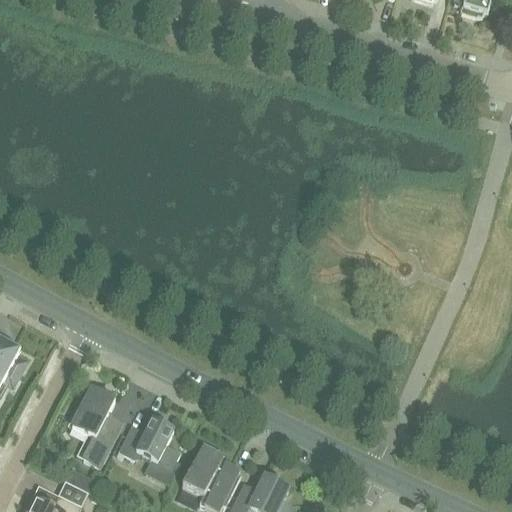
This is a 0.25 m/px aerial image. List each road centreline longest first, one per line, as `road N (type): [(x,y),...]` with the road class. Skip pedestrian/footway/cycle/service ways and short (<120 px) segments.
road 1 (residential): [(377,471),(90,326)]
road 2 (residential): [(511,90),(266,18)]
road 3 (residential): [(0,503),(90,326)]
